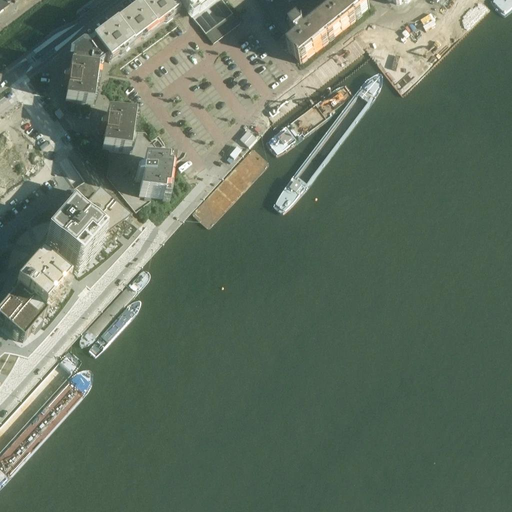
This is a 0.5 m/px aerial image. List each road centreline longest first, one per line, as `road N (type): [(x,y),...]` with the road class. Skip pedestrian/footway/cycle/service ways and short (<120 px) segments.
road 1 (residential): [(22,93),(63,150),(49,164),(64,188),(19,222)]
road 2 (residential): [(295,86),(388,13),(411,20),(426,0)]
